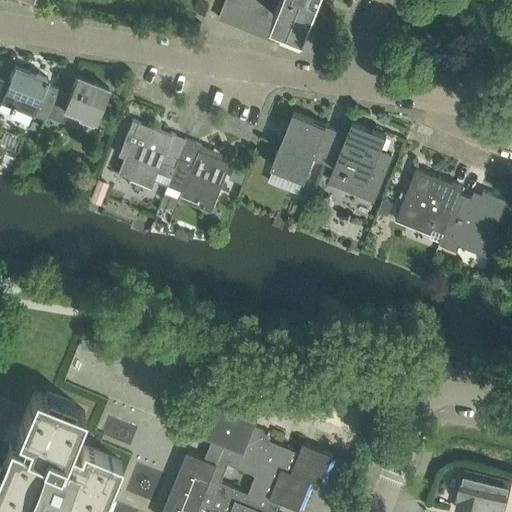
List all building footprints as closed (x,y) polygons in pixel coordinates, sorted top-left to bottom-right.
[(232,22),(240,0),(227,0),(220,17),(232,22)] [(244,26),(253,3),(245,0),(240,0),(232,22),(244,26)] [(275,12),(279,0),(266,0),(264,7),(275,12)] [(317,0),(279,0),(275,12),(286,16),(287,15),(308,24),(317,0)] [(254,31),(264,7),(253,3),(244,26),(254,31)] [(266,35),(275,12),(264,7),(254,31),(266,35)] [(275,12),(266,35),(277,40),(286,16),(275,12)] [(0,75),(0,100),(45,118),(46,115),(49,107),(58,87),(46,82),(48,78),(14,64),(9,79),(0,75)] [(49,107),(46,115),(62,122),(67,109),(95,120),(108,87),(77,74),(70,92),(58,87),(55,92),(49,107)] [(325,162),(338,129),(293,111),(271,165),(305,178),(313,157),(325,162)] [(118,153),(124,155),(117,172),(151,185),(154,178),(167,183),(186,137),(171,131),(170,133),(133,117),(118,153)] [(338,129),(325,162),(362,177),(357,188),(375,196),(392,153),(381,149),(387,133),(353,119),(348,133),(338,129)] [(202,144),(186,137),(167,183),(182,189),(179,197),(210,210),(230,162),(199,150),(202,144)] [(447,227),(460,193),(463,186),(417,167),(396,219),(431,233),(435,224),(446,229),(447,227)] [(460,193),(447,227),(446,229),(441,243),(458,250),(460,244),(491,256),(498,238),(493,236),(508,199),(484,190),(480,200),(460,193)] [(81,338),(80,345),(171,362),(172,355),(81,338)] [(0,511),(99,511),(121,460),(83,445),(79,452),(69,448),(84,410),(34,390),(16,435),(31,441),(27,450),(9,444),(0,466),(0,511)] [(275,511),(280,502),(300,510),(312,481),(321,485),(333,455),(304,443),(300,452),(270,439),(272,435),(255,428),(258,420),(218,404),(205,437),(213,440),(205,459),(187,452),(162,511),(275,511)] [(459,500),(457,509),(468,511),(485,511),(487,507),(504,511),(511,481),(465,470),(457,500),(459,500)]
